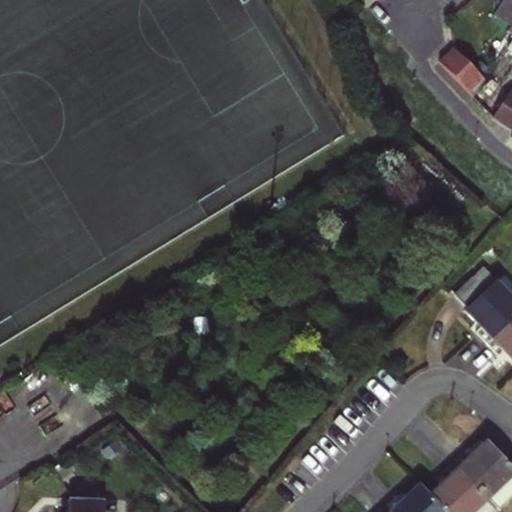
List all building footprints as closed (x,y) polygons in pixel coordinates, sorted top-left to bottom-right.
[(511,0),(507,0),(493,16),(510,26),(507,31),(511,34),(511,0)] [(455,44),(440,60),(474,93),(489,76),(455,44)] [(499,83),(490,78),(481,91),(491,97),(499,83)] [(511,87),(509,87),(494,119),(511,126),(511,87)] [(458,293),(454,298),(463,308),(461,310),(478,328),(472,333),(484,345),(511,317),(511,302),(478,267),(455,289),(458,293)] [(511,317),(484,345),(496,357),(501,353),(511,364),(511,317)] [(462,453),(451,463),(484,498),(511,472),(511,470),(484,441),(467,458),(462,453)] [(469,511),(484,498),(451,463),(439,475),(443,479),(426,495),(442,511),(469,511)] [(387,511),(442,511),(426,495),(417,485),(400,501),(394,495),(383,506),(387,511)] [(101,500),(65,499),(65,511),(63,511),(114,511),(115,511),(101,511),(101,500)]
